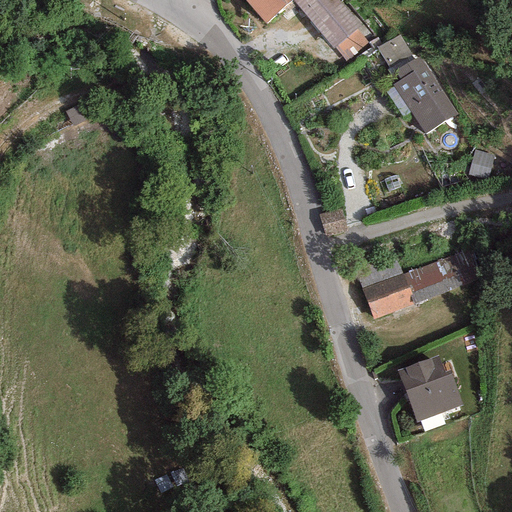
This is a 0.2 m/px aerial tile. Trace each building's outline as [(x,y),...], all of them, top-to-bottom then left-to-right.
[(244,0),(265,23),(292,1),(293,0),(244,0)] [(338,0),(293,0),(292,1),(333,49),(334,48),(345,62),(374,39),(338,0)] [(395,71),(414,59),(399,35),(376,48),(391,74),(395,71)] [(392,84),(424,134),(456,114),(419,56),(414,59),(395,71),(400,80),(392,84)] [(493,155),(474,150),(468,175),(487,180),(493,155)] [(339,209),(319,215),(325,238),(346,233),(339,209)] [(469,246),(402,274),(414,303),(481,276),(469,246)] [(361,289),(402,274),(394,254),(353,269),(361,289)] [(414,303),(402,274),(361,289),(373,320),(414,303)] [(396,371),(416,422),(462,405),(449,370),(444,372),(437,356),(396,371)]
